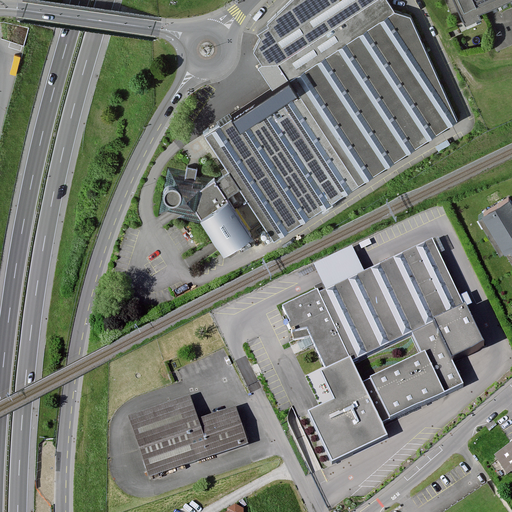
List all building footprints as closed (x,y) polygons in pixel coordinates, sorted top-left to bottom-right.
[(274,243),(456,120),(410,18),(393,13),(384,0),(291,0),(266,25),(267,27),(256,35),(259,39),(252,53),(261,66),(278,65),(287,79),(242,107),(245,111),(204,136),(227,174),(213,182),(212,181),(206,185),(196,183),(198,170),(185,168),(184,176),(167,173),(161,210),(179,213),(178,220),(200,223),(222,254),(250,235),(226,199),(238,191),(274,243)] [(511,0),(451,0),(463,28),(479,21),(477,16),(511,0)] [(511,206),(506,197),(478,213),(502,251),(507,247),(511,254),(511,206)] [(434,239),(439,252),(444,250),(439,237),(434,239)] [(281,310),(292,333),(293,341),(310,338),(325,370),(352,357),(353,361),(412,333),(465,309),(432,240),(324,292),(321,286),(313,290),(315,294),(281,310)] [(460,296),(465,306),(471,303),(467,293),(460,296)] [(422,353),(361,381),(382,426),(465,388),(451,358),(484,343),(467,308),(465,309),(412,333),(422,353)] [(325,370),(322,371),(336,400),(308,413),(332,464),(389,437),(382,426),(361,381),(353,361),(352,357),(325,370)] [(234,410),(194,423),(186,400),(126,420),(147,481),(247,447),(234,410)] [(511,448),(492,462),(505,480),(509,477),(511,481),(511,448)]
